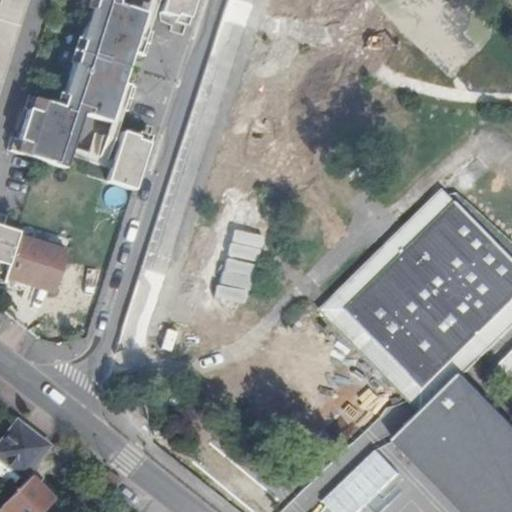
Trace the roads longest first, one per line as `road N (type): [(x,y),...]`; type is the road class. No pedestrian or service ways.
road 1 (residential): [(61,406),(105,349),(216,0)]
road 2 (residential): [(191,511),(61,406)]
